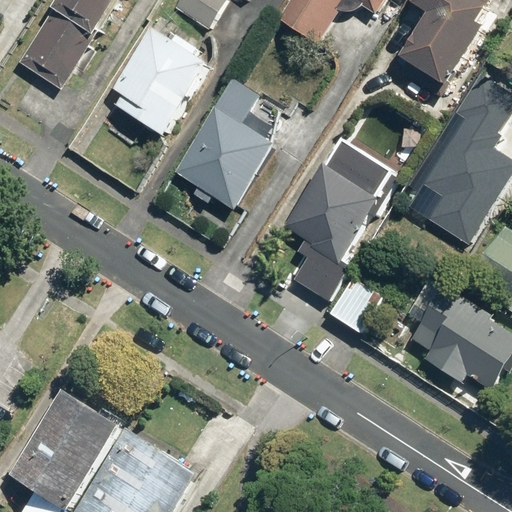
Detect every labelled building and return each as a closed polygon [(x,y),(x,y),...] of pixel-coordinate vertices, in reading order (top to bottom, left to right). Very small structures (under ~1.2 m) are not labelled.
[(66,0),(24,64),(67,92),(126,0),(66,0)] [(184,0),(179,9),(212,31),(231,0),(184,0)] [(298,0),(284,23),(322,47),(344,12),(351,14),(358,13),(365,9),(368,7),(382,16),(392,0),(298,0)] [(406,72),(447,98),(492,28),(488,26),(500,6),(496,4),(498,0),(422,0),(419,5),(436,16),(408,60),(412,63),(406,72)] [(217,66),(157,29),(118,91),(128,97),(121,108),(171,139),(217,66)] [(463,114),(471,119),(427,185),(448,199),(434,221),(474,248),(511,189),(511,158),(500,150),(509,138),(504,135),(511,122),(511,92),(487,76),(463,114)] [(214,204),(218,198),(242,214),(286,149),(253,127),(271,99),(241,81),(221,113),(222,114),(181,174),(202,188),(198,193),(214,204)] [(330,166),(291,228),(318,245),(315,249),(346,269),(388,202),(330,166)] [(511,229),(481,278),(511,297),(511,299),(507,308),(511,311),(511,229)] [(359,281),(336,317),(366,336),(390,300),(359,281)] [(511,382),(511,330),(436,281),(413,315),(427,324),(416,342),(434,354),(428,362),(467,388),(473,378),(503,397),(511,382)] [(69,511),(70,511),(76,511),(129,428),(67,390),(13,476),(38,492),(25,511),(69,511)] [(185,511),(208,477),(136,430),(83,511),(185,511)]
